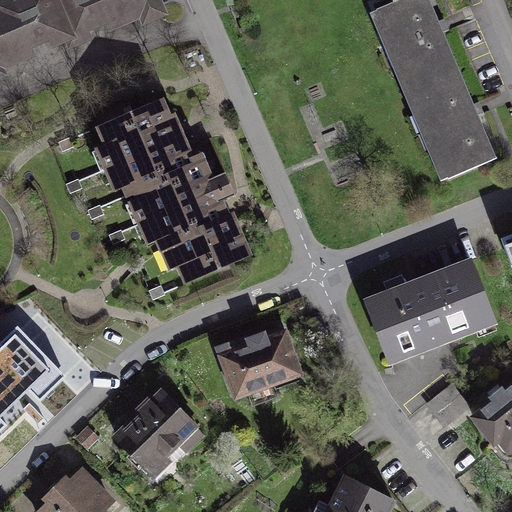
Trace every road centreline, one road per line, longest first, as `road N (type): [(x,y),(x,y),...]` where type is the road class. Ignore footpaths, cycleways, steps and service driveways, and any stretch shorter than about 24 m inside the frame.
road 1 (residential): [(317,275),(153,343),(0,487)]
road 2 (residential): [(199,0),(317,275)]
road 3 (residential): [(317,275),(396,422),(470,511)]
road 4 (residential): [(511,197),(317,275)]
